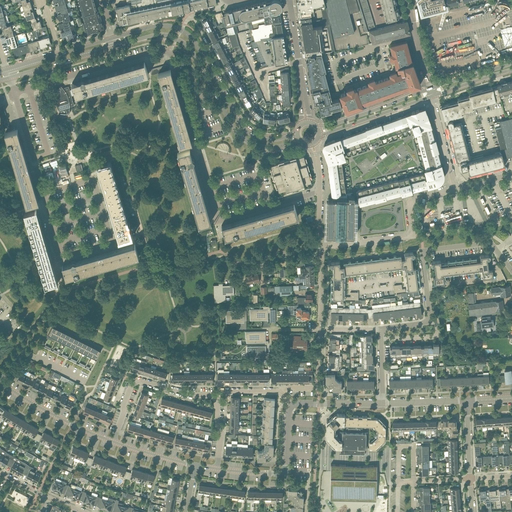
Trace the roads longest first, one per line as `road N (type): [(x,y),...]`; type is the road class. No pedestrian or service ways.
road 1 (residential): [(14,92),(60,257),(111,242),(89,166)]
road 2 (tertiary): [(297,132),(266,139),(245,130),(199,49),(178,28),(155,25),(112,38)]
road 3 (tertiary): [(115,46),(174,37),(199,62),(244,139),(267,147),(300,141)]
road 4 (residential): [(430,322),(422,250),(490,243),(496,250)]
road 5 (residential): [(113,442),(130,385),(140,380),(216,394)]
road 6 (residential): [(113,442),(0,382)]
road 7 (tertiary): [(318,136),(433,96)]
